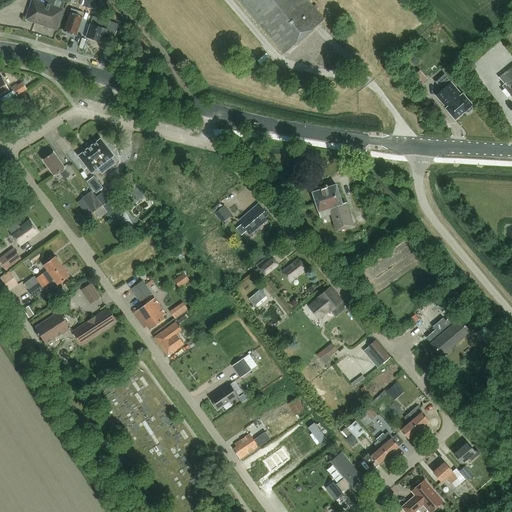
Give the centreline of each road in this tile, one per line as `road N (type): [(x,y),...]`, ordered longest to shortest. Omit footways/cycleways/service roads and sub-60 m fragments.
road 1 (residential): [(271,511),(10,152)]
road 2 (residential): [(448,428),(447,414),(208,144)]
road 3 (secondary): [(212,112),(0,49)]
road 4 (secondary): [(413,145),(212,112)]
road 5 (unclassified): [(511,313),(427,212),(413,145)]
road 6 (unclassified): [(208,144),(78,111)]
road 7 (residential): [(448,428),(356,511)]
